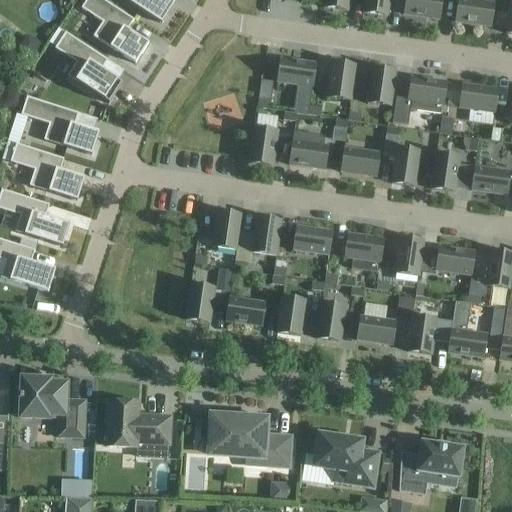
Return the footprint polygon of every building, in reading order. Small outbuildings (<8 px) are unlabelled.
[(99,0),(87,0),(81,10),(102,24),(93,39),(135,66),(148,46),(127,32),(133,22),(99,0)] [(121,0),(161,26),(174,6),(165,0),(121,0)] [(324,0),(323,10),(347,13),(348,0),(324,0)] [(365,0),(363,15),(387,19),(389,4),(405,6),(405,0),(365,0)] [(405,0),(405,6),(403,17),(439,22),(441,0),(405,0)] [(485,0),(458,0),(455,24),(490,29),(494,6),(485,4),(485,0)] [(65,35),(54,51),(76,65),(66,79),(108,106),(121,86),(100,72),(107,62),(65,35)] [(280,61),(276,85),(296,87),(293,115),(308,118),(310,109),(312,90),(315,66),(280,61)] [(355,68),(332,64),(327,100),(350,103),(355,68)] [(395,73),(371,70),(366,105),(390,109),(395,73)] [(446,84),(411,79),(407,101),(396,100),(392,124),(407,127),(410,112),(442,116),(446,84)] [(498,92),(462,87),(459,110),(494,115),(498,92)] [(48,126),(43,142),(91,157),(98,135),(74,127),(78,116),(28,100),(26,99),(20,117),(48,126)] [(268,112),(269,104),(258,102),(256,110),(268,112)] [(321,111),(310,109),(308,118),(320,119),(321,111)] [(295,125),(296,117),(284,115),(283,123),(295,125)] [(361,117),(349,115),(348,123),(359,125),(361,117)] [(439,136),(451,138),(453,122),(441,120),(439,136)] [(346,132),(347,124),(336,122),(334,131),(346,132)] [(277,133),(254,130),(249,165),(272,169),(277,133)] [(398,140),(399,131),(387,130),(386,138),(398,140)] [(490,144),(498,145),(500,133),(492,132),(490,144)] [(319,147),(321,138),(294,134),(289,167),(324,172),(328,148),(319,147)] [(466,154),(476,155),(478,143),(468,141),(466,154)] [(65,162),(30,151),(17,147),(11,165),(36,173),(31,189),(78,204),(85,181),(62,173),(65,162)] [(391,186),(415,189),(420,153),(396,150),(391,186)] [(340,174),(376,179),(379,156),(344,151),(340,174)] [(431,191),(454,195),(459,159),(436,156),(431,191)] [(510,174),(474,169),(471,193),(506,198),(510,174)] [(49,207),(1,192),(1,193),(0,195),(0,211),(20,218),(14,234),(62,249),(69,226),(45,218),(49,207)] [(217,214),(212,249),(236,253),(241,217),(217,214)] [(257,219),(252,255),(276,258),(281,223),(257,219)] [(296,229),(293,253),(328,258),(332,234),(296,229)] [(352,262),(351,271),(378,275),(380,266),(383,241),(347,236),(344,260),(352,261),(352,262)] [(394,275),(418,279),(423,243),(399,240),(394,275)] [(35,253),(0,241),(0,261),(5,263),(0,279),(48,295),(55,272),(31,264),(35,253)] [(471,278),(474,255),(438,249),(435,273),(471,278)] [(471,278),(468,297),(480,299),(484,299),(485,288),(509,292),(511,272),(511,255),(491,253),(490,257),(474,255),(471,278)] [(195,258),(194,267),(207,268),(208,260),(195,258)] [(235,264),(233,272),(246,274),(247,265),(235,264)] [(274,269),(273,278),(285,280),(287,271),(274,269)] [(233,273),(221,272),(218,291),(230,293),(233,273)] [(324,285),(336,287),(338,278),(325,276),(324,285)] [(272,278),(271,286),(283,288),(284,280),(272,278)] [(312,284),(311,292),(323,294),(324,286),(312,284)] [(377,284),(376,292),(388,294),(389,286),(377,284)] [(209,325),(214,290),(191,286),(185,322),(209,325)] [(417,286),(415,298),(423,299),(425,287),(417,286)] [(351,298),(363,299),(364,292),(352,290),(351,298)] [(468,297),(467,306),(470,306),(479,307),(480,299),(468,297)] [(403,299),(401,319),(412,320),(414,301),(403,299)] [(261,329),(265,305),(229,300),(226,324),(261,329)] [(276,335),(300,339),(305,303),(281,300),(276,335)] [(442,304),(441,312),(454,313),(455,305),(442,304)] [(447,356),(483,361),(487,337),(466,334),(470,306),(467,306),(455,304),(455,305),(454,313),(447,356)] [(316,341),(340,344),(345,309),(321,305),(316,341)] [(493,318),(505,320),(506,312),(494,310),(493,318)] [(502,339),(499,363),(511,365),(511,312),(506,311),(506,312),(505,320),(502,339)] [(431,357),(436,322),(412,318),(407,354),(431,357)] [(356,343),(392,348),(395,324),(359,319),(356,343)] [(37,378),(24,378),(24,380),(21,380),(20,397),(19,397),(19,401),(20,401),(19,420),(49,421),(50,418),(59,418),(58,439),(83,440),(85,404),(66,403),(67,386),(51,385),(51,382),(37,381),(37,378)] [(138,405),(108,403),(107,433),(106,448),(106,449),(136,451),(136,446),(169,447),(170,419),(138,418),(138,405)] [(265,422),(212,419),(209,457),(266,460),(266,469),(288,471),(290,439),(264,438),(265,422)] [(95,432),(95,448),(106,448),(107,433),(95,432)] [(362,444),(318,437),(313,469),(335,472),(334,484),(372,489),(378,456),(360,453),(362,444)] [(464,450),(421,444),(417,468),(401,466),(399,494),(424,498),(427,476),(459,481),(464,450)] [(76,501),(85,502),(89,502),(90,485),(77,485),(76,501)] [(277,504),(295,504),(296,488),(278,487),(277,504)] [(76,501),(67,501),(66,511),(91,511),(92,502),(89,502),(85,502),(76,501)] [(371,511),(384,511),(386,503),(373,501),(371,511)] [(160,511),(161,503),(135,503),(134,511),(160,511)]
